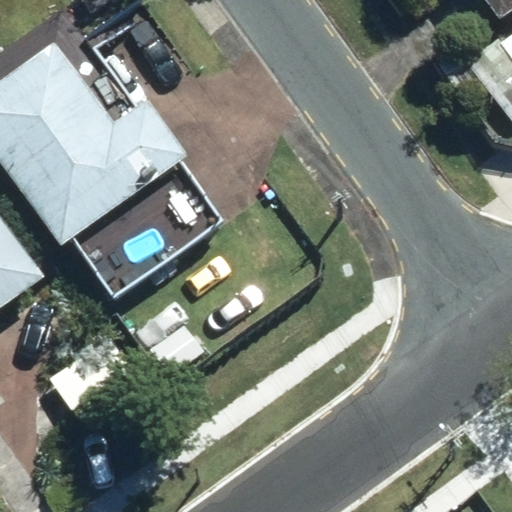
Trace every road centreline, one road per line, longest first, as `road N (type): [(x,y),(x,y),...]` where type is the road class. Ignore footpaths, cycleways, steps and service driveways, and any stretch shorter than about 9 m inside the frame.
road 1 (residential): [(511,326),(271,0)]
road 2 (residential): [(263,511),(511,333)]
